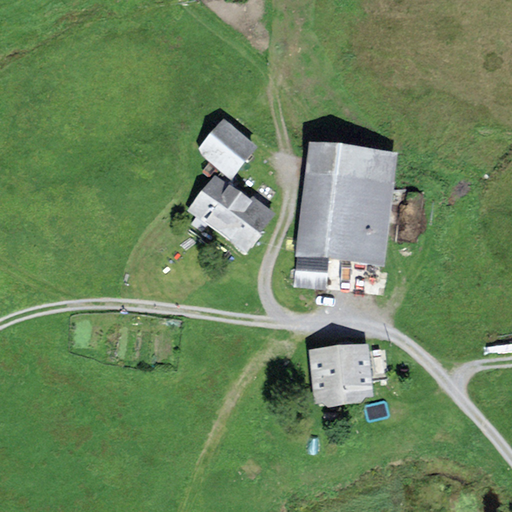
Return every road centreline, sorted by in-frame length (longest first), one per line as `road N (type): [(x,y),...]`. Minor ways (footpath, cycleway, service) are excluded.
road 1 (track): [(285,325),(111,304),(58,306),(0,323)]
road 2 (track): [(511,457),(431,365),(389,335),(285,325)]
road 3 (track): [(276,60),(287,187),(264,277),(271,309),(285,325)]
road 4 (track): [(309,325),(247,374),(184,511)]
